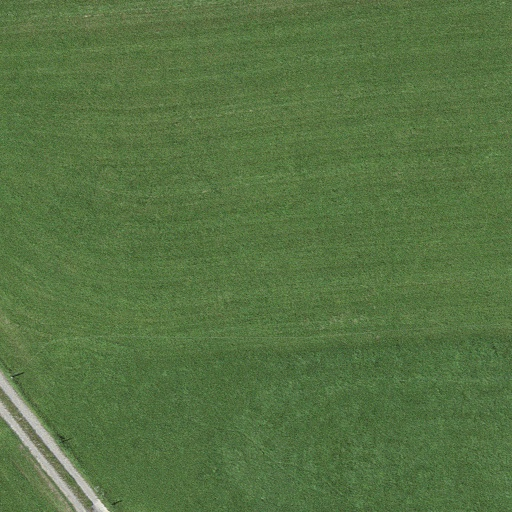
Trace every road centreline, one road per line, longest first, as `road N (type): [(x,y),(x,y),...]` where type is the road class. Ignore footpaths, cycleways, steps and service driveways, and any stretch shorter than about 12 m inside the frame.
road 1 (track): [(511,316),(417,275),(480,0)]
road 2 (track): [(0,393),(96,511)]
